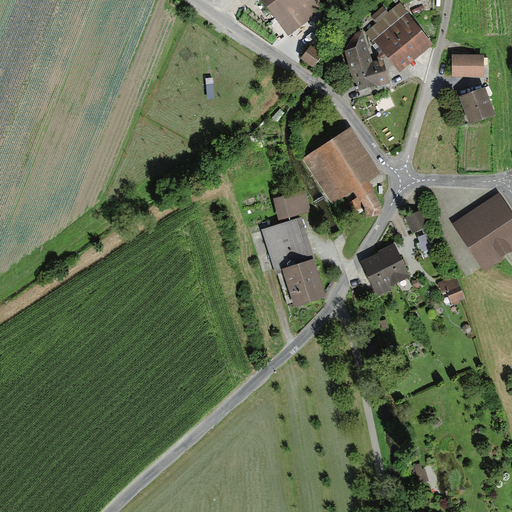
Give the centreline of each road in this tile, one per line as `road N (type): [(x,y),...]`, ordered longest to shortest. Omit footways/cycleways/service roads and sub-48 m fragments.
road 1 (unclassified): [(109,511),(333,304)]
road 2 (unclassified): [(401,178),(345,107),(192,0)]
road 3 (track): [(333,304),(347,320),(357,358),(385,511)]
road 4 (residential): [(448,0),(401,178)]
road 5 (residential): [(401,178),(333,304)]
